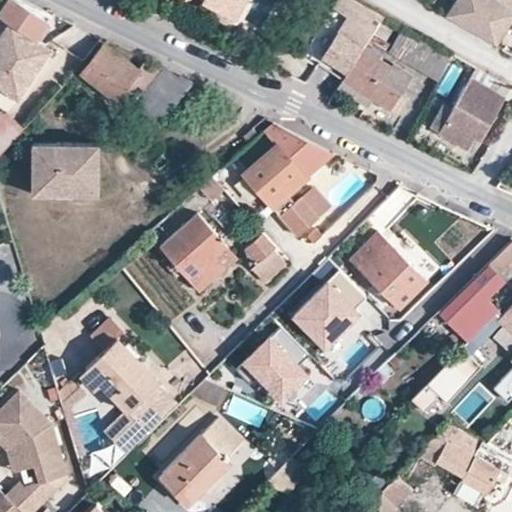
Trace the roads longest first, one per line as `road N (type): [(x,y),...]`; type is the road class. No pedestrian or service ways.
road 1 (residential): [(511,209),(75,0)]
road 2 (unknown): [(397,156),(219,329),(191,311)]
